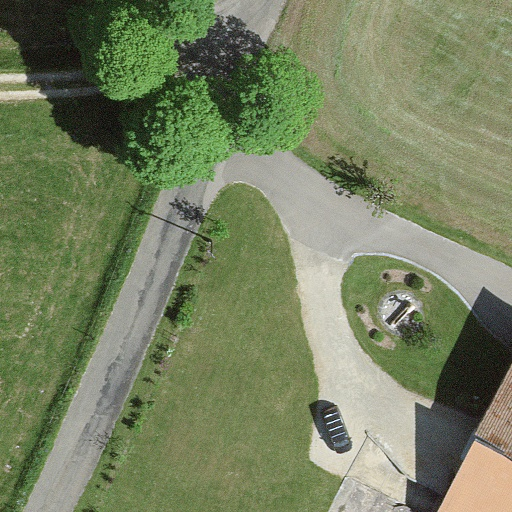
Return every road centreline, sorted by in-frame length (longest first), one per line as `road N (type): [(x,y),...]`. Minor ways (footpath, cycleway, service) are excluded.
road 1 (unclassified): [(43,511),(247,39)]
road 2 (track): [(0,86),(87,84),(247,39)]
